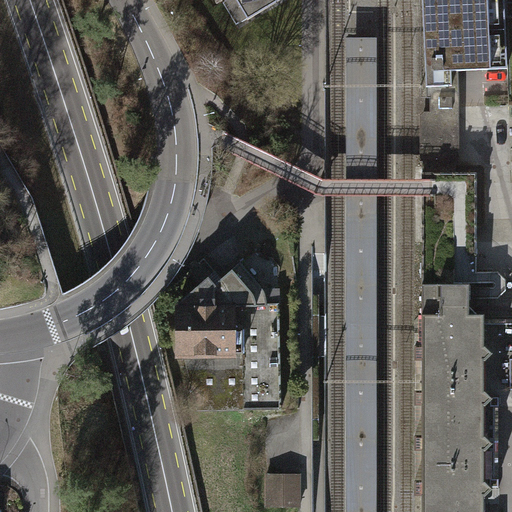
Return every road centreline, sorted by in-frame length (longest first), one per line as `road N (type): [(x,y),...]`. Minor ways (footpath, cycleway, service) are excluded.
road 1 (primary): [(172,511),(90,184),(28,0)]
road 2 (residential): [(124,0),(162,79),(175,129),(163,226),(135,271),(97,304),(15,336)]
